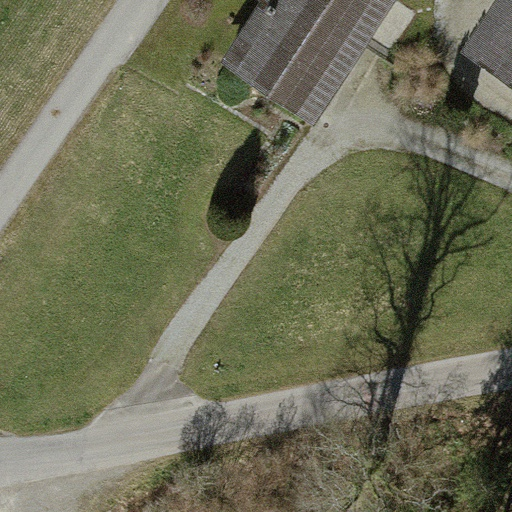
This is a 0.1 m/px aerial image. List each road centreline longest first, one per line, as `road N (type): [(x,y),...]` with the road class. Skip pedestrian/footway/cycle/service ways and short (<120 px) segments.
road 1 (unclassified): [(0,441),(117,431),(511,364)]
road 2 (track): [(0,205),(142,0)]
road 3 (track): [(326,114),(511,179)]
